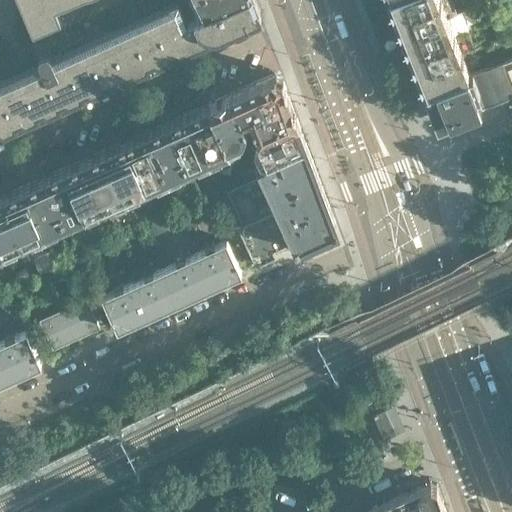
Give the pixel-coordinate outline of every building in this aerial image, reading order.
[(17,0),(33,35),(61,23),(56,10),(79,0),(17,0)] [(193,43),(261,13),(255,0),(234,0),(199,15),(199,13),(183,20),(193,43)] [(227,0),(196,0),(201,11),(227,0)] [(435,0),(390,0),(396,15),(435,0)] [(447,17),(440,0),(435,0),(396,15),(403,34),(447,17)] [(193,43),(183,20),(175,4),(154,13),(171,53),(193,43)] [(171,53),(154,13),(134,22),(151,62),(171,53)] [(447,17),(403,34),(410,52),(454,36),(447,17)] [(36,114),(151,62),(134,22),(73,49),(63,27),(35,40),(33,41),(32,42),(31,43),(31,44),(31,46),(36,56),(37,56),(40,64),(18,74),(0,82),(0,128),(7,126),(36,114)] [(461,54),(454,36),(410,52),(418,71),(461,54)] [(469,73),(461,54),(418,71),(425,90),(469,73)] [(460,115),(511,94),(511,56),(469,74),(469,73),(425,90),(435,117),(457,108),(460,115)] [(334,220),(313,163),(297,119),(282,76),(283,74),(275,70),(274,72),(231,92),(242,116),(249,113),(257,132),(250,136),(262,161),(255,164),(240,171),(218,181),(256,263),(276,254),(273,248),(294,238),(297,244),(331,229),(334,220)] [(242,135),(246,123),(242,116),(231,92),(209,102),(230,149),(240,171),(255,164),(250,153),(242,135)] [(230,149),(209,102),(187,111),(211,163),(223,157),(221,153),(230,149)] [(211,163),(187,111),(167,120),(188,168),(196,164),(198,168),(211,163)] [(188,168),(167,120),(146,129),(170,181),(182,176),(180,171),(188,168)] [(170,181),(146,129),(126,138),(147,186),(155,182),(157,187),(170,181)] [(147,186),(126,138),(106,148),(129,200),(129,201),(141,196),(139,190),(147,186)] [(129,200),(106,148),(85,157),(107,206),(115,202),(116,205),(129,200)] [(107,206),(85,157),(65,166),(84,210),(88,218),(98,213),(97,210),(107,206)] [(84,210),(65,166),(44,175),(65,223),(74,219),(72,215),(84,210)] [(65,223),(44,175),(24,184),(43,228),(55,223),(57,226),(65,223)] [(47,237),(43,228),(24,184),(3,193),(24,241),(33,237),(35,242),(47,237)] [(24,241),(3,193),(0,194),(0,241),(2,246),(6,255),(19,250),(16,245),(24,241)] [(241,270),(227,238),(165,267),(179,298),(241,270)] [(179,298),(165,267),(103,295),(117,326),(179,298)] [(99,325),(90,306),(87,298),(63,309),(76,336),(99,325)] [(76,336),(63,309),(40,320),(52,347),(76,336)] [(0,379),(41,361),(38,353),(27,329),(0,340),(0,379)] [(395,431),(385,409),(365,418),(375,440),(395,431)] [(430,511),(445,507),(443,502),(436,483),(435,484),(431,482),(430,481),(381,503),(385,511),(430,511)] [(385,511),(381,503),(361,511),(385,511)]
